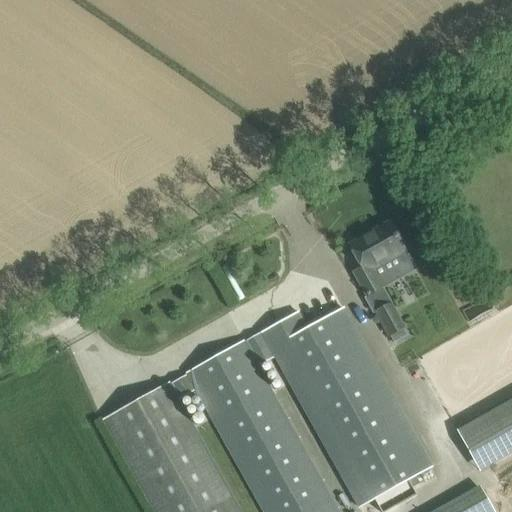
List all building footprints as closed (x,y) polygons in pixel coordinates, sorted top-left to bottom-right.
[(362,268),(355,272),(368,296),(381,289),(371,270),(405,251),(390,223),(350,245),(362,268)] [(375,312),(389,337),(406,328),(392,303),(375,312)] [(241,511),(179,401),(196,391),(263,511),(339,511),(258,367),(276,357),(360,508),(375,500),(380,511),(386,511),(393,509),(386,494),(399,486),(407,501),(418,495),(413,487),(420,483),(416,477),(432,468),(343,309),(308,328),(299,312),(244,342),(244,341),(102,420),(153,511),(241,511)] [(511,401),(463,424),(484,468),(511,455),(511,401)] [(432,511),(495,511),(480,485),(432,511)]
